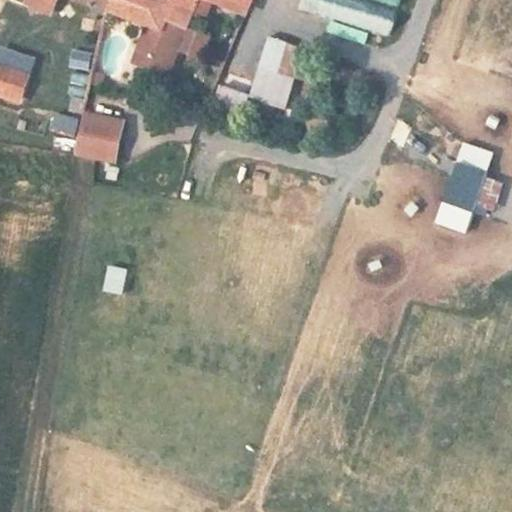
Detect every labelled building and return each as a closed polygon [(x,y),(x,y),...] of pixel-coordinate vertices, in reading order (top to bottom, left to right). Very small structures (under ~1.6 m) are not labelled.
[(27,0),(24,9),(47,18),(53,0),(64,0),(103,15),(107,0),(27,0)] [(178,55),(205,13),(211,0),(166,0),(164,5),(153,0),(107,0),(103,15),(143,31),(151,34),(147,43),(178,55)] [(211,0),(205,13),(226,24),(239,0),(211,0)] [(370,0),(398,12),(402,0),(370,0)] [(151,34),(143,31),(140,37),(143,43),(136,61),(164,72),(178,55),(147,43),(151,34)] [(216,105),(244,113),(247,101),(286,113),(307,47),(271,36),(253,94),(222,84),(216,105)] [(143,43),(140,37),(128,69),(161,82),(164,72),(136,61),(143,43)] [(86,100),(92,76),(74,72),(68,96),(86,100)] [(25,83),(0,73),(0,100),(16,106),(25,83)] [(77,137),(82,119),(56,112),(51,130),(77,137)] [(120,123),(83,117),(76,159),(113,165),(120,123)] [(446,200),(476,212),(492,174),(462,162),(446,200)] [(109,168),(105,180),(142,190),(145,177),(109,168)]
